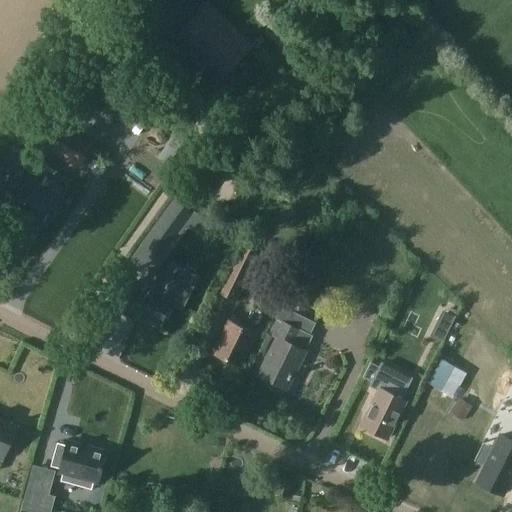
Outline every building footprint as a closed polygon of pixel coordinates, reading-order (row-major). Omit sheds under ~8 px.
[(222,75),(245,51),(204,11),(181,34),(222,75)] [(262,31),(292,59),(311,40),(281,11),(262,31)] [(56,114),(71,90),(83,97),(69,120),(97,137),(115,108),(87,90),(86,91),(75,84),(73,87),(60,80),(57,86),(51,82),(32,114),(44,122),(50,111),(56,114)] [(335,121),(340,126),(352,113),(331,93),(318,105),(324,111),(323,111),(334,122),(335,121)] [(51,150),(51,151),(80,168),(85,159),(91,163),(98,150),(92,147),(93,146),(53,123),(41,144),(51,150)] [(0,192),(1,193),(20,159),(13,155),(12,156),(7,153),(0,164),(0,192)] [(187,183),(208,198),(221,177),(202,163),(187,183)] [(242,179),(234,191),(246,199),(253,186),(242,179)] [(44,212),(49,215),(58,198),(31,183),(21,198),(31,204),(26,212),(19,208),(0,239),(0,243),(22,257),(43,222),(40,220),(44,212)] [(191,212),(175,200),(144,242),(160,254),(191,212)] [(253,254),(239,247),(217,292),(236,301),(252,268),(249,267),(251,263),(249,262),(253,254)] [(126,310),(158,326),(178,285),(146,269),(126,310)] [(297,309),(311,282),(297,274),(283,302),(297,309)] [(292,312),(281,306),(275,317),(276,318),(268,335),(275,338),(258,374),(285,387),(296,362),(299,363),(311,336),(300,331),(301,330),(287,323),(292,312)] [(449,329),(455,316),(442,309),(435,323),(429,335),(442,342),(449,329)] [(254,333),(227,320),(212,352),(239,365),(254,333)] [(387,438),(405,400),(403,399),(414,377),(383,361),(380,366),(371,362),(364,377),(373,381),(371,385),(379,389),(361,426),(387,438)] [(16,427),(0,419),(0,456),(2,458),(16,427)] [(511,440),(504,436),(480,482),(505,495),(511,480),(511,440)] [(107,452),(67,441),(66,445),(57,443),(50,467),(59,469),(58,473),(62,474),(60,482),(92,490),(94,483),(97,484),(107,452)] [(30,511),(50,511),(55,496),(49,494),(26,488),(20,509),(30,511)] [(213,501),(225,505),(228,493),(216,490),(213,501)]
